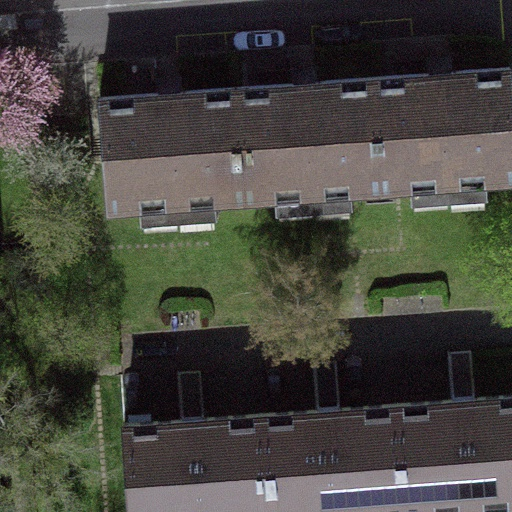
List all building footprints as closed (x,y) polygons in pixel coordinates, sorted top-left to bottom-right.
[(441,73),(372,78),(381,192),(511,181),(511,103),(509,68),(441,73)] [(305,83),(237,88),(245,201),(381,192),(372,78),(305,83)] [(169,93),(101,98),(109,211),(245,201),(237,88),(169,93)] [(459,511),(511,508),(511,394),(396,403),(404,511),(459,511)] [(404,511),(396,403),(261,413),(267,511),(404,511)] [(267,511),(261,413),(124,422),(130,511),(267,511)]
